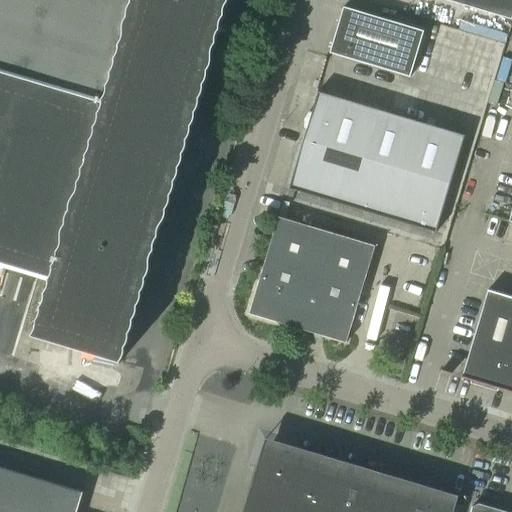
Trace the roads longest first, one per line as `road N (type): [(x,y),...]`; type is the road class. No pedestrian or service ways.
road 1 (unclassified): [(198,345),(307,0)]
road 2 (unclassified): [(511,434),(198,345)]
road 3 (unknown): [(401,402),(444,278),(461,253),(481,246),(511,252)]
road 4 (unclassified): [(148,511),(198,345)]
